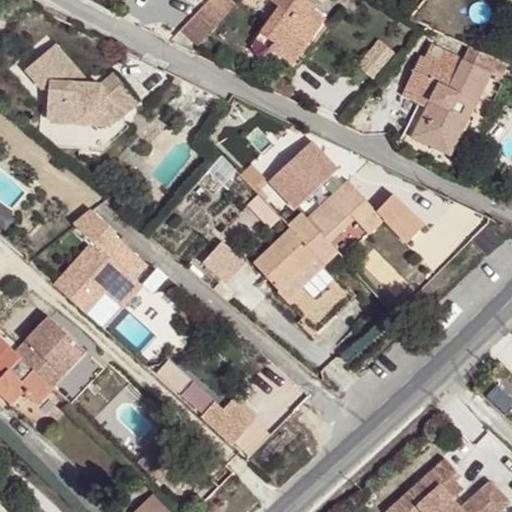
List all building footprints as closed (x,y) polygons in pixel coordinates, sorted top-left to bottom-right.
[(208,0),(202,7),(219,22),(236,5),(230,0),(208,0)] [(260,33),(275,43),(290,54),(310,28),(316,32),(326,19),(313,10),(315,7),(305,0),(270,0),(280,7),(260,33)] [(202,7),(180,30),(197,46),(219,22),(202,7)] [(290,54),(275,43),(270,49),(292,65),(316,32),(310,28),(290,54)] [(383,37),(365,66),(382,76),(400,48),(383,37)] [(111,128),(140,103),(113,73),(102,82),(95,88),(89,82),(56,44),(26,71),(50,98),(49,118),(53,123),(111,128)] [(510,65),(473,48),(467,62),(431,45),(425,59),(421,57),(406,91),(430,101),(413,139),(428,146),(431,137),(447,144),(464,105),(474,110),(490,73),(504,79),(510,65)] [(431,137),(428,146),(452,157),(474,110),(464,105),(447,144),(431,137)] [(289,224),(291,227),(307,243),(320,233),(325,238),(350,214),(355,219),(369,233),(384,218),(355,189),(349,183),(367,164),(371,161),(351,152),(297,205),(302,211),(289,224)] [(367,164),(349,183),(355,189),(374,171),(367,164)] [(393,217),(405,230),(440,195),(423,187),(393,217)] [(74,224),(84,233),(98,216),(92,210),(74,224)] [(350,214),(325,238),(330,244),(355,219),(350,214)] [(54,284),(87,314),(106,293),(126,271),(135,279),(147,265),(114,235),(117,233),(98,216),(84,233),(93,241),(54,284)] [(307,243),(291,227),(254,263),(279,289),(315,254),(326,265),(338,253),(330,244),(325,238),(320,233),(307,243)] [(231,283),(253,260),(232,240),(210,263),(231,283)] [(355,295),(326,265),(290,300),(288,302),(318,332),(355,295)] [(126,271),(106,293),(122,307),(126,302),(138,289),(142,285),(135,279),(126,271)] [(147,297),(138,289),(126,302),(136,310),(147,297)] [(54,321),(21,355),(22,357),(35,369),(54,387),(57,390),(90,355),(54,321)] [(21,355),(0,335),(0,392),(14,405),(25,393),(38,405),(54,387),(35,369),(23,381),(11,369),(22,357),(21,355)] [(202,418),(233,446),(258,418),(236,398),(224,411),(216,403),(202,418)] [(171,428),(147,467),(177,486),(202,446),(171,428)] [(500,511),(511,503),(491,482),(462,509),(453,499),(458,494),(455,489),(455,483),(457,481),(462,476),(447,459),(387,511),(500,511)] [(458,494),(465,489),(457,481),(455,483),(455,489),(458,494)] [(171,511),(156,497),(140,511),(171,511)]
